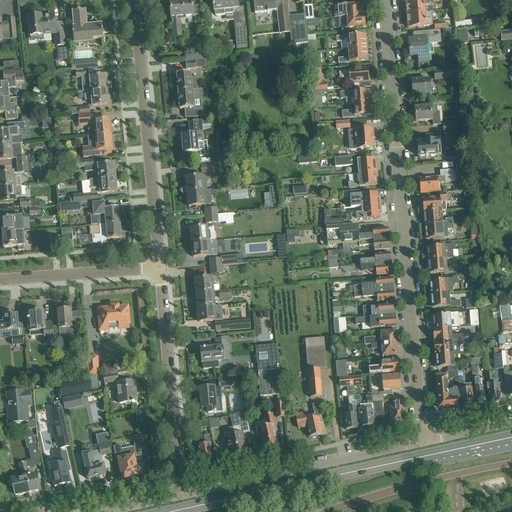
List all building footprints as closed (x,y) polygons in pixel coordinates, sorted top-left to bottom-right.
[(192,0),(186,0),(170,1),(172,17),(174,18),(175,22),(172,23),(173,36),(181,35),(180,17),(199,16),(198,6),(193,6),(192,0)] [(250,50),(246,7),(238,7),(237,0),(212,0),(214,11),(215,11),(215,15),(238,13),(240,23),(234,24),(236,52),(250,50)] [(276,11),(279,34),(301,32),(302,44),(308,43),(308,42),(307,38),(307,36),(307,31),(306,20),(305,19),(290,21),(287,0),(253,0),(255,13),(276,11)] [(407,14),(426,13),(425,6),(430,6),(429,0),(426,0),(406,2),(407,14)] [(312,5),(304,6),(305,19),(306,20),(309,19),(314,19),(312,5)] [(362,5),(352,6),(340,7),(341,15),(338,15),(339,18),(363,16),(363,10),(363,9),(362,9),(362,5)] [(73,32),(73,34),(73,41),(103,38),(102,32),(103,32),(103,29),(102,30),(101,25),(97,25),(97,20),(90,21),(90,26),(87,26),(85,11),(81,12),(80,11),(78,11),(78,12),(73,12),(74,27),(73,28),(74,32),(73,32)] [(426,19),(426,13),(407,14),(408,28),(431,26),(431,18),(426,19)] [(64,44),(63,33),(62,23),(55,24),(54,15),(41,16),(28,17),(30,36),(31,41),(44,40),(43,34),(55,33),(56,45),(64,44)] [(364,18),(363,16),(339,18),(339,19),(341,19),(341,21),(339,21),(339,28),(354,27),(364,26),(364,24),(366,22),(365,19),(364,18)] [(0,40),(2,41),(1,35),(9,34),(9,39),(16,38),(14,18),(7,19),(8,24),(0,25),(0,21),(0,40)] [(511,39),(511,30),(501,32),(501,41),(511,39)] [(442,31),(432,32),(414,33),(415,39),(409,40),(410,40),(411,44),(409,44),(410,56),(418,56),(419,63),(429,62),(428,55),(427,43),(442,42),(442,31)] [(459,34),(460,44),(472,43),(471,33),(459,34)] [(348,50),(366,48),(365,35),(348,36),(336,37),(337,42),(343,41),(344,50),(348,50)] [(476,44),(476,65),(491,65),(491,44),(476,44)] [(185,54),(185,62),(187,62),(196,61),(205,60),(203,46),(197,47),(197,53),(185,54)] [(67,48),(57,49),(58,61),(68,60),(67,48)] [(366,48),(348,50),(349,60),(346,60),(346,58),(338,59),(338,64),(350,63),(367,61),(366,48)] [(98,68),(97,60),(72,62),(73,70),(98,68)] [(350,76),(351,89),(359,88),(359,83),(369,82),(368,69),(339,71),(339,77),(350,76)] [(460,69),(450,70),(435,71),(436,80),(460,77),(460,69)] [(322,70),(312,71),(314,91),(326,90),(329,90),(328,83),(323,83),(322,70)] [(0,83),(0,98),(9,97),(8,89),(16,89),(15,81),(23,80),(23,71),(3,73),(3,79),(4,79),(4,82),(4,83),(0,83)] [(198,78),(192,79),(191,72),(177,74),(178,92),(193,90),(193,89),(199,89),(198,78)] [(85,91),(107,89),(106,76),(86,78),(84,80),(85,91)] [(414,95),(424,94),(431,94),(430,80),(412,81),(414,95)] [(109,104),(107,89),(85,91),(86,100),(92,100),(93,105),(109,104)] [(193,90),(178,92),(180,109),(194,108),(193,90)] [(353,91),(343,92),(340,92),(341,99),(353,98),(354,110),(342,111),(342,119),(355,118),(355,116),(372,115),(370,91),(353,92),(353,91)] [(9,97),(0,98),(0,113),(5,114),(6,120),(17,119),(16,107),(10,108),(9,97)] [(416,122),(426,121),(433,120),(433,115),(438,114),(437,106),(415,108),(416,122)] [(221,116),(234,115),(234,108),(221,109),(221,116)] [(89,136),(112,134),(110,119),(99,120),(98,113),(90,113),(89,113),(81,114),(78,114),(79,126),(88,125),(89,135),(89,136)] [(211,121),(201,122),(190,123),(190,130),(191,129),(192,135),(182,135),(184,153),(190,152),(191,158),(204,156),(204,151),(198,151),(197,142),(203,141),(202,134),(196,134),(196,129),(202,129),(202,127),(212,126),(211,121)] [(8,125),(8,131),(0,131),(0,146),(12,145),(11,138),(18,137),(18,131),(25,130),(24,123),(8,125)] [(459,130),(458,123),(444,124),(445,131),(459,130)] [(350,150),(364,149),(374,148),(373,129),(355,130),(355,131),(349,131),(350,150)] [(444,133),(445,145),(464,144),(463,132),(444,133)] [(88,148),(81,148),(82,158),(111,155),(111,149),(113,149),(112,134),(89,136),(89,135),(87,136),(88,148)] [(430,141),(418,142),(418,149),(417,150),(418,154),(419,155),(419,157),(430,156),(431,156),(435,156),(436,155),(438,155),(437,146),(440,145),(440,137),(430,138),(430,141)] [(12,145),(0,146),(0,159),(16,159),(17,165),(34,164),(33,157),(21,158),(20,144),(12,145)] [(349,183),(349,189),(357,188),(357,187),(378,185),(376,159),(354,161),(354,157),(334,158),(328,159),(329,167),(335,166),(335,167),(347,166),(353,165),(354,174),(359,174),(360,184),(356,184),(356,183),(349,183)] [(99,179),(116,177),(115,169),(113,170),(112,164),(114,164),(94,166),(93,160),(76,162),(77,168),(85,167),(85,172),(98,171),(99,179)] [(460,179),(467,178),(466,162),(458,162),(460,179)] [(34,164),(17,165),(18,173),(27,172),(27,173),(38,172),(38,171),(44,171),(43,163),(34,164)] [(453,170),(450,170),(440,171),(440,177),(432,178),(432,179),(421,180),(422,193),(440,191),(439,183),(454,182),(453,170)] [(0,188),(21,187),(20,177),(14,178),(14,173),(0,173),(0,188)] [(187,192),(205,191),(204,176),(186,178),(187,192)] [(97,194),(117,192),(116,177),(99,179),(92,180),(93,189),(96,189),(96,193),(83,194),(84,202),(97,201),(97,194)] [(276,186),(269,186),(271,208),(280,207),(276,186)] [(21,187),(0,188),(0,202),(16,201),(16,196),(22,196),(21,187)] [(307,187),(293,188),(293,196),(307,195),(307,187)] [(213,190),(205,191),(187,192),(189,207),(207,205),(206,198),(213,197),(213,190)] [(361,207),(379,205),(379,198),(377,198),(377,193),(361,195),(360,191),(343,192),(343,196),(350,196),(350,201),(351,208),(361,207)] [(423,212),(441,211),(446,211),(445,202),(450,201),(450,194),(440,195),(440,198),(422,200),(423,212)] [(31,199),(20,200),(20,208),(40,206),(40,207),(46,207),(45,202),(40,203),(40,199),(31,200),(31,199)] [(101,225),(107,224),(120,223),(118,207),(105,209),(105,203),(93,204),(94,217),(100,216),(101,225)] [(81,204),(60,206),(60,217),(67,217),(69,214),(80,213),(81,210),(81,204)] [(361,207),(362,207),(362,214),(346,215),(346,220),(349,220),(349,221),(379,219),(378,214),(380,214),(379,205),(361,207)] [(206,216),(227,215),(226,208),(205,209),(206,216)] [(442,222),(441,211),(423,212),(424,213),(425,226),(453,224),(452,219),(445,219),(446,221),(442,222)] [(206,216),(206,224),(225,222),(225,224),(233,224),(233,216),(235,216),(235,214),(227,215),(206,216)] [(2,233),(15,232),(15,225),(23,224),(22,216),(15,216),(15,217),(1,218),(2,233)] [(326,228),(345,226),(344,219),(326,221),(326,228)] [(120,223),(107,224),(107,234),(92,236),(93,243),(101,243),(101,244),(107,243),(107,239),(121,238),(120,223)] [(453,224),(425,226),(426,240),(444,238),(443,227),(446,227),(446,229),(453,229),(453,224)] [(345,226),(326,228),(328,245),(343,244),(350,243),(359,242),(359,241),(389,239),(388,228),(372,230),(373,235),(358,236),(358,225),(345,226)] [(216,233),(209,233),(209,227),(190,229),(192,243),(216,241),(216,233)] [(73,248),(72,238),(71,228),(61,229),(63,249),(73,248)] [(287,230),(288,241),(300,240),(299,229),(287,230)] [(23,232),(15,232),(2,233),(3,248),(18,247),(18,251),(24,250),(23,242),(24,241),(23,232)] [(60,249),(59,239),(59,236),(49,237),(50,250),(60,249)] [(390,249),(389,239),(359,241),(359,242),(359,246),(374,245),(374,251),(390,249)] [(217,247),(216,241),(192,243),(193,257),(225,255),(224,246),(217,247)] [(350,243),(343,244),(344,255),(351,254),(350,243)] [(428,261),(446,259),(445,249),(449,248),(449,250),(455,249),(455,245),(445,245),(445,246),(427,247),(428,252),(427,252),(428,261)] [(361,266),(391,263),(390,253),(375,254),(375,259),(361,260),(361,266)] [(338,256),(328,257),(328,261),(329,269),(339,268),(338,256)] [(210,267),(223,266),(230,266),(230,259),(210,260),(210,267)] [(447,269),(446,259),(428,261),(429,269),(430,274),(447,272),(447,273),(457,272),(456,267),(450,267),(450,269),(447,269)] [(391,263),(361,266),(350,267),(350,272),(376,269),(376,276),(392,274),(391,263)] [(223,266),(210,267),(211,275),(224,274),(223,266)] [(196,294),(214,292),(213,278),(195,279),(196,294)] [(354,293),(393,289),(393,278),(375,280),(376,284),(354,286),(354,293)] [(431,295),(449,293),(448,283),(451,282),(451,284),(458,284),(457,279),(447,280),(430,282),(431,286),(430,286),(431,295)] [(393,289),(354,293),(354,298),(377,296),(377,302),(394,301),(393,289)] [(220,299),(231,298),(230,291),(220,292),(220,299)] [(214,292),(196,294),(197,302),(196,302),(196,307),(197,307),(198,308),(216,306),(214,292)] [(449,293),(431,295),(431,303),(432,303),(432,308),(450,307),(460,306),(459,301),(453,302),(453,303),(450,303),(449,293)] [(478,308),(477,300),(466,301),(467,309),(478,308)] [(364,317),(396,315),(395,304),(377,306),(378,311),(364,312),(364,317)] [(109,329),(110,329),(119,328),(119,325),(129,324),(129,322),(130,320),(130,317),(128,316),(128,307),(118,308),(118,306),(111,307),(111,308),(98,309),(100,325),(108,325),(109,329)] [(217,321),(216,306),(198,308),(199,322),(217,321)] [(511,333),(511,323),(510,306),(499,307),(503,335),(511,333)] [(71,324),(83,323),(82,313),(76,314),(77,316),(71,317),(70,310),(58,311),(59,328),(59,338),(72,337),(71,324)] [(54,344),(53,334),(52,323),(44,324),(43,312),(28,313),(28,315),(27,315),(28,331),(31,331),(31,337),(44,336),(45,345),(54,344)] [(433,329),(451,328),(450,317),(454,317),(454,319),(468,318),(468,312),(460,313),(450,314),(450,315),(432,316),(433,329)] [(0,338),(0,339),(12,338),(12,345),(24,344),(22,323),(18,324),(17,314),(3,315),(4,323),(0,322),(0,338)] [(396,315),(364,317),(355,318),(356,324),(370,323),(371,329),(397,327),(396,315)] [(216,325),(216,332),(250,329),(250,322),(216,325)] [(451,328),(433,329),(434,342),(462,340),(469,339),(469,334),(455,336),(455,337),(452,338),(451,328)] [(371,344),(398,342),(397,331),(380,332),(381,339),(370,339),(370,338),(364,339),(364,345),(371,344)] [(227,338),(225,339),(216,340),(216,348),(205,349),(205,348),(204,348),(204,349),(201,349),(203,369),(219,368),(218,361),(223,360),(223,354),(228,354),(227,338)] [(306,350),(325,348),(325,339),(305,341),(306,350)] [(462,340),(434,342),(435,355),(436,355),(453,354),(452,343),(456,342),(456,345),(463,345),(462,340)] [(399,355),(398,342),(371,344),(371,349),(382,348),(383,356),(399,355)] [(258,372),(279,370),(277,345),(255,347),(258,372)] [(327,369),(325,348),(306,350),(311,398),(323,397),(320,369),(327,369)] [(337,360),(347,359),(346,351),(336,352),(337,360)] [(482,351),(473,352),(474,359),(483,358),(482,351)] [(511,372),(508,372),(508,368),(507,355),(506,355),(506,351),(500,352),(501,356),(502,370),(503,370),(504,381),(506,381),(508,397),(511,396),(511,372)] [(453,354),(436,355),(437,368),(448,367),(448,372),(457,371),(457,363),(454,364),(453,354)] [(502,370),(501,356),(493,357),(495,370),(502,370)] [(100,374),(98,357),(89,358),(90,375),(100,374)] [(398,360),(388,361),(381,361),(382,371),(379,371),(379,369),(371,369),(371,375),(399,373),(398,360)] [(337,377),(348,376),(347,361),(336,362),(337,377)] [(282,395),(279,370),(258,372),(260,397),(282,395)] [(486,403),(484,386),(484,385),(485,385),(485,378),(479,379),(478,373),(472,373),(476,405),(479,404),(480,406),(486,405),(486,403)] [(488,385),(487,385),(487,394),(488,393),(489,401),(501,400),(499,383),(493,384),(492,373),(487,374),(488,385)] [(105,384),(119,382),(118,374),(103,376),(105,384)] [(384,391),(391,391),(401,390),(400,376),(382,377),(382,376),(376,377),(377,383),(383,383),(384,391)] [(353,378),(354,386),(363,386),(363,377),(353,378)] [(459,391),(459,388),(454,389),(454,391),(448,391),(447,377),(437,378),(438,395),(448,394),(449,400),(455,399),(454,393),(458,393),(457,391),(459,391)] [(240,378),(234,379),(219,380),(219,388),(232,387),(232,389),(240,389),(240,378)] [(354,386),(353,378),(340,379),(340,388),(354,386)] [(458,379),(459,388),(462,408),(474,405),(472,388),(465,389),(465,386),(464,386),(463,378),(458,379)] [(119,404),(122,403),(132,402),(132,403),(134,403),(134,402),(137,402),(135,381),(117,383),(119,404)] [(20,421),(27,421),(25,405),(31,405),(30,392),(28,392),(28,386),(16,387),(17,396),(15,396),(15,394),(9,394),(9,398),(9,408),(10,408),(10,417),(19,416),(20,421)] [(355,395),(354,387),(348,388),(350,414),(344,415),(346,430),(358,429),(355,395)] [(208,413),(216,412),(222,411),(221,397),(215,397),(214,388),(200,389),(202,408),(208,408),(208,413)] [(460,399),(459,391),(457,391),(458,393),(454,393),(455,399),(449,400),(448,394),(438,395),(439,408),(441,409),(459,408),(458,399),(460,399)] [(372,403),(372,396),(367,396),(368,404),(360,405),(362,427),(374,426),(373,415),(372,403)] [(72,397),(62,399),(64,407),(74,405),(72,397)] [(392,422),(404,422),(402,399),(394,400),(395,402),(391,402),(392,422)] [(61,402),(54,403),(56,411),(63,409),(61,402)] [(285,417),(283,402),(276,403),(277,418),(285,417)] [(372,403),(373,415),(381,415),(380,402),(372,403)] [(296,415),(297,419),(299,429),(307,427),(310,438),(323,435),(321,424),(322,423),(318,403),(312,405),(314,414),(305,416),(305,413),(296,415)] [(56,411),(53,412),(61,449),(71,446),(63,409),(56,411)] [(234,434),(220,437),(222,449),(229,447),(230,455),(246,452),(242,434),(250,432),(246,414),(238,415),(240,426),(233,428),(234,434)] [(265,415),(267,426),(256,429),(257,436),(260,436),(263,448),(278,445),(275,432),(276,432),(272,414),(265,415)] [(96,436),(100,451),(101,456),(112,454),(107,433),(96,436)] [(205,444),(198,446),(200,462),(213,460),(208,435),(204,436),(205,444)] [(117,460),(116,460),(117,467),(120,466),(123,478),(137,475),(133,457),(135,456),(134,447),(128,449),(121,450),(120,446),(114,447),(116,457),(117,457),(117,460)] [(36,447),(28,449),(31,461),(19,464),(22,478),(9,480),(11,489),(14,488),(15,495),(37,491),(33,474),(28,475),(27,469),(40,466),(36,447)] [(100,451),(82,455),(88,480),(106,476),(101,456),(100,451)] [(52,477),(53,479),(53,481),(54,481),(55,487),(70,483),(67,472),(69,472),(67,463),(65,464),(63,454),(55,456),(58,466),(50,467),(51,468),(47,469),(49,478),(52,477)]
